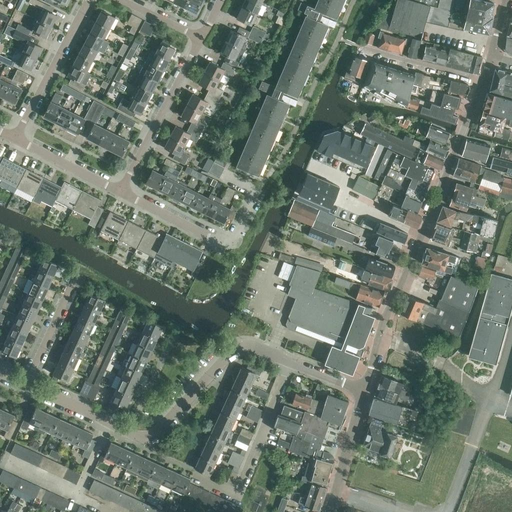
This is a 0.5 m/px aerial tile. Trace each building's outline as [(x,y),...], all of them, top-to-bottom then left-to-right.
[(29,0),(28,3),(41,9),(43,3),(36,0),(29,0)] [(69,0),(44,0),(44,1),(59,8),(61,3),(67,6),(69,0)] [(173,0),(172,2),(184,8),(187,0),(173,0)] [(187,0),(184,8),(196,14),(202,0),(187,0)] [(257,0),(244,0),(242,7),(257,14),(262,2),(257,0)] [(321,16),(323,13),(336,18),(343,0),(321,0),(317,10),(301,3),(297,10),(311,16),(310,18),(319,22),(321,16)] [(491,17),(494,3),(479,0),(432,0),(432,1),(427,0),(396,0),(392,15),(385,13),(375,27),(420,40),(420,39),(423,32),(422,32),(425,22),(463,31),(464,28),(488,34),(489,34),(489,33),(492,18),(493,17),(491,17)] [(251,25),(257,14),(242,7),(240,6),(237,12),(239,13),(236,18),(251,25)] [(43,9),(38,20),(51,27),(57,16),(43,9)] [(101,11),(96,22),(109,29),(115,18),(101,11)] [(0,19),(6,22),(9,17),(0,13),(0,19)] [(126,24),(132,27),(137,17),(132,14),(126,24)] [(278,16),(275,23),(279,24),(281,25),(284,20),(284,19),(282,18),(278,16)] [(321,16),(319,22),(327,26),(334,28),(336,22),(335,22),(321,16)] [(137,17),(132,27),(137,29),(142,19),(137,17)] [(297,97),(327,26),(319,22),(310,18),(309,20),(308,19),(278,88),(262,81),(259,89),(270,94),(269,96),(280,101),(282,95),(284,92),(297,97)] [(51,27),(38,20),(32,32),(46,38),(51,27)] [(139,31),(144,33),(150,24),(144,21),(139,31)] [(96,22),(90,32),(103,39),(109,29),(96,22)] [(18,24),(16,30),(28,35),(30,30),(18,24)] [(150,24),(144,33),(150,36),(155,26),(150,24)] [(7,26),(4,34),(12,38),(13,35),(16,30),(7,26)] [(253,26),(250,32),(263,38),(265,33),(265,32),(253,26)] [(28,35),(16,30),(13,35),(26,40),(28,35)] [(231,30),(225,42),(240,49),(245,37),(231,30)] [(377,47),(389,51),(401,54),(404,45),(406,45),(407,40),(380,31),(378,37),(380,38),(377,47)] [(90,32),(84,43),(98,50),(103,39),(90,32)] [(263,38),(250,32),(247,38),(260,44),(263,38)] [(363,43),(371,45),(375,35),(367,32),(363,43)] [(136,37),(134,41),(140,45),(143,40),(136,37)] [(421,41),(411,38),(410,43),(406,56),(416,58),(419,48),(421,41)] [(152,51),(155,53),(169,60),(174,50),(175,49),(170,47),(171,44),(162,40),(161,42),(158,48),(154,46),(152,51)] [(28,41),(23,52),(36,59),(42,48),(28,41)] [(240,49),(225,42),(220,53),(226,56),(224,61),(232,65),(240,49)] [(84,43),(79,54),(92,61),(98,50),(84,43)] [(445,65),(449,49),(445,48),(445,50),(426,45),(425,50),(419,48),(416,58),(445,66),(445,65)] [(445,65),(467,71),(471,54),(449,48),(449,49),(445,65)] [(36,59),(23,52),(17,64),(31,70),(36,59)] [(155,53),(150,64),(163,71),(169,60),(155,53)] [(79,54),(73,65),(86,72),(92,61),(79,54)] [(471,54),(467,71),(477,74),(479,67),(480,63),(482,57),(471,54)] [(0,61),(13,67),(15,62),(0,55),(0,61)] [(350,80),(353,81),(361,59),(354,56),(348,73),(352,75),(350,80)] [(361,59),(353,81),(352,85),(355,86),(359,77),(363,79),(369,62),(361,59)] [(407,106),(415,75),(384,65),(382,64),(382,65),(371,61),(363,84),(363,85),(370,89),(372,88),(373,88),(373,90),(383,96),(384,95),(393,101),(394,99),(396,100),(396,101),(406,106),(407,106)] [(210,62),(204,73),(218,80),(222,73),(230,77),(235,69),(223,62),(220,68),(210,62)] [(150,64),(144,75),(157,82),(163,71),(150,64)] [(86,72),(73,65),(67,76),(71,78),(68,84),(82,91),(85,85),(81,83),(86,72)] [(495,70),(492,81),(511,87),(511,73),(502,70),(501,70),(497,69),(495,70)] [(10,84),(3,98),(9,101),(8,102),(14,105),(14,103),(15,103),(21,89),(15,87),(18,82),(23,84),(27,74),(22,72),(20,77),(15,74),(12,79),(10,84)] [(406,108),(414,110),(421,87),(423,75),(424,74),(415,72),(415,75),(406,108)] [(134,83),(138,86),(152,93),(157,82),(144,75),(139,73),(134,83)] [(209,90),(206,95),(218,101),(223,92),(214,88),(218,80),(204,73),(198,84),(209,90)] [(0,96),(3,98),(10,84),(12,79),(2,74),(0,77),(0,96)] [(423,75),(421,87),(445,93),(460,97),(461,97),(465,98),(469,88),(469,87),(467,87),(468,84),(467,84),(448,80),(447,86),(442,84),(444,79),(437,77),(436,81),(431,80),(432,77),(423,75)] [(511,99),(511,87),(492,81),(489,93),(511,99)] [(60,90),(70,95),(73,89),(63,84),(60,90)] [(138,86),(133,96),(146,104),(152,93),(138,86)] [(421,87),(414,110),(455,124),(457,117),(447,114),(450,106),(457,109),(460,97),(445,93),(421,87)] [(73,89),(70,95),(76,98),(79,93),(73,89)] [(43,117),(55,122),(62,107),(57,105),(62,96),(55,93),(51,102),(43,117)] [(484,107),(488,109),(511,116),(511,99),(488,93),(484,107)] [(213,110),(218,101),(206,95),(203,100),(193,94),(187,105),(201,112),(205,105),(213,110)] [(282,95),(280,101),(288,104),(295,107),(296,104),(297,101),(282,95)] [(146,104),(133,96),(130,102),(122,98),(117,109),(133,118),(136,113),(140,115),(141,114),(140,114),(146,104)] [(269,96),(239,168),(258,176),(288,104),(280,101),(269,96)] [(84,118),(74,113),(66,128),(68,129),(67,131),(76,135),(77,134),(78,134),(85,119),(90,121),(99,103),(94,100),(84,118)] [(94,124),(87,139),(98,144),(106,129),(95,124),(105,106),(99,103),(90,121),(94,124)] [(192,122),(189,127),(201,133),(206,124),(197,120),(201,112),(187,105),(181,116),(192,122)] [(55,122),(66,128),(74,113),(62,107),(55,122)] [(477,132),(493,136),(508,140),(510,131),(502,128),(505,117),(483,111),(477,132)] [(116,120),(122,123),(125,117),(119,114),(116,120)] [(368,119),(371,125),(378,121),(374,115),(368,119)] [(125,117),(122,123),(132,128),(135,122),(125,117)] [(400,119),(397,124),(401,126),(406,129),(406,128),(409,122),(405,119),(404,121),(402,120),(400,119)] [(423,163),(434,168),(435,168),(435,167),(439,158),(443,159),(443,160),(444,160),(444,159),(437,156),(419,149),(365,123),(360,134),(423,165),(423,163)] [(201,133),(189,127),(187,132),(176,126),(170,137),(184,145),(188,137),(196,142),(201,133)] [(416,134),(425,137),(444,144),(448,133),(430,126),(426,135),(424,134),(425,132),(417,130),(416,134)] [(98,144),(110,150),(117,135),(106,129),(98,144)] [(326,135),(319,151),(331,156),(333,152),(365,166),(374,146),(336,129),(327,133),(326,135)] [(117,135),(110,150),(121,156),(129,141),(117,135)] [(449,149),(430,141),(428,147),(424,145),(412,139),(408,137),(405,136),(403,139),(402,140),(412,145),(444,159),(449,149)] [(193,149),(184,145),(170,137),(164,148),(175,154),(172,159),(184,165),(193,149)] [(465,157),(483,162),(485,161),(490,146),(467,140),(461,156),(465,157)] [(386,174),(382,183),(398,190),(409,194),(408,197),(421,202),(423,197),(422,193),(425,187),(428,184),(429,183),(428,183),(429,179),(430,180),(433,171),(434,171),(428,168),(396,153),(383,147),(374,169),(386,174)] [(500,156),(511,159),(511,150),(502,148),(500,156)] [(375,156),(367,175),(370,176),(378,158),(375,156)] [(214,162),(224,167),(227,162),(216,157),(214,162)] [(0,164),(0,179),(17,188),(26,169),(3,158),(0,164)] [(482,166),(458,158),(453,176),(471,182),(469,187),(477,190),(505,198),(505,199),(511,200),(511,179),(504,178),(504,179),(500,177),(501,174),(481,168),(482,166)] [(490,168),(511,173),(511,162),(493,158),(490,168)] [(213,162),(211,167),(222,173),(224,168),(213,162)] [(202,170),(208,173),(211,167),(205,163),(202,170)] [(211,167),(208,173),(219,179),(222,173),(211,167)] [(17,188),(34,197),(44,178),(26,169),(17,188)] [(145,184),(157,189),(163,176),(152,170),(145,184)] [(202,174),(199,180),(205,182),(208,177),(202,174)] [(310,174),(301,195),(330,208),(339,187),(310,174)] [(157,189),(168,195),(175,182),(163,176),(157,189)] [(398,190),(382,183),(380,187),(358,177),(352,190),(373,200),(390,209),(394,202),(401,205),(401,206),(417,212),(416,211),(417,209),(418,208),(421,202),(408,197),(409,194),(398,190)] [(53,206),(55,201),(54,201),(61,187),(44,178),(34,197),(52,206),(53,206)] [(55,201),(73,210),(82,191),(64,182),(61,187),(54,201),(55,201)] [(186,187),(175,182),(168,195),(173,197),(172,200),(178,203),(179,201),(186,187)] [(477,190),(469,187),(456,183),(456,185),(454,186),(453,189),(454,190),(453,194),(484,204),(485,199),(475,196),(477,190)] [(179,201),(190,206),(197,193),(186,187),(179,201)] [(228,187),(222,199),(219,204),(224,206),(226,202),(229,203),(235,191),(228,187)] [(91,219),(97,206),(100,200),(82,191),(73,210),(91,219)] [(190,206),(201,212),(208,198),(197,193),(190,206)] [(210,194),(208,198),(201,212),(213,217),(219,204),(222,199),(210,194)] [(484,204),(453,194),(452,198),(450,199),(449,202),(450,204),(449,205),(470,212),(472,206),(475,207),(476,205),(483,207),(484,204)] [(312,226),(312,227),(316,229),(319,221),(331,226),(335,217),(323,212),(294,200),(292,205),(287,216),(312,226)] [(334,213),(342,217),(347,206),(339,202),(334,213)] [(219,204),(213,217),(224,223),(226,218),(232,220),(238,207),(232,204),(230,209),(224,206),(219,204)] [(396,219),(403,222),(417,228),(421,216),(401,208),(392,205),(389,213),(396,219)] [(97,206),(91,219),(88,224),(94,227),(103,209),(97,206)] [(493,238),(497,219),(483,216),(458,211),(443,206),(442,206),(436,221),(453,227),(465,230),(492,238),(493,238)] [(343,218),(350,221),(354,211),(347,208),(343,218)] [(100,230),(118,240),(128,221),(110,212),(106,220),(101,229),(100,230)] [(102,218),(97,227),(101,229),(106,220),(102,218)] [(118,240),(136,249),(146,230),(128,221),(118,240)] [(355,235),(331,226),(319,221),(316,229),(352,244),(355,235)] [(451,232),(453,227),(437,221),(433,230),(452,237),(454,233),(451,232)] [(379,222),(376,231),(404,243),(407,234),(379,222)] [(336,238),(311,228),(308,236),(332,245),(336,238)] [(155,258),(157,252),(163,239),(146,230),(136,249),(155,258)] [(450,242),(452,237),(433,230),(430,237),(431,240),(446,245),(447,241),(450,242)] [(465,230),(462,239),(478,243),(479,239),(491,242),(492,238),(465,230)] [(157,252),(175,261),(184,242),(166,233),(163,239),(157,252)] [(389,250),(390,247),(392,242),(379,236),(374,247),(378,248),(376,254),(395,261),(396,261),(399,254),(399,253),(389,250)] [(478,243),(462,239),(460,249),(475,253),(478,243)] [(184,242),(175,261),(193,270),(190,275),(195,278),(202,264),(197,262),(202,252),(184,242)] [(17,246),(11,258),(15,260),(21,248),(17,246)] [(426,249),(424,256),(446,263),(447,260),(458,263),(460,258),(455,257),(426,248),(426,249)] [(23,249),(18,261),(22,263),(27,251),(23,249)] [(483,250),(481,256),(488,258),(490,252),(486,251),(483,250)] [(495,265),(503,267),(506,257),(498,255),(495,265)] [(446,263),(424,256),(423,260),(421,263),(450,272),(452,268),(445,266),(446,263)] [(365,269),(391,278),(395,266),(369,257),(365,269)] [(474,266),(483,269),(486,260),(477,257),(474,266)] [(11,258),(6,269),(10,271),(15,260),(11,258)] [(43,259),(38,270),(53,277),(58,265),(43,259)] [(296,259),(294,263),(321,271),(323,267),(296,259)] [(18,261),(13,272),(17,274),(22,263),(18,261)] [(284,262),(278,277),(289,281),(294,269),(295,267),(285,263),(284,262)] [(296,297),(295,298),(288,317),(291,322),(289,325),(326,340),(328,340),(331,341),(331,345),(324,364),(352,375),(358,360),(356,355),(358,348),(363,346),(374,317),(369,315),(372,308),(313,289),(320,272),(296,265),(289,285),(291,285),(287,294),(296,297)] [(418,276),(427,279),(426,281),(431,283),(436,269),(422,265),(418,276)] [(6,269),(1,281),(5,283),(10,271),(6,269)] [(31,274),(28,280),(48,289),(53,277),(38,270),(35,276),(31,274)] [(361,278),(367,280),(369,281),(368,284),(386,290),(389,291),(391,286),(393,280),(391,279),(372,273),(372,272),(371,272),(371,273),(364,270),(361,278)] [(13,272),(7,284),(11,286),(17,274),(13,272)] [(511,299),(511,280),(492,275),(470,356),(495,363),(505,325),(507,317),(511,299)] [(478,288),(450,276),(436,308),(407,295),(407,296),(406,299),(408,302),(400,312),(399,313),(458,338),(478,288)] [(356,291),(358,291),(360,285),(336,277),(334,283),(356,291)] [(23,291),(27,293),(42,300),(48,289),(28,280),(23,291)] [(7,284),(2,295),(6,297),(11,286),(7,284)] [(360,285),(358,291),(355,300),(379,307),(380,303),(384,293),(361,285),(360,285)] [(27,293),(22,305),(37,311),(42,300),(27,293)] [(90,294),(84,305),(99,312),(105,301),(90,294)] [(22,305),(17,316),(32,323),(37,311),(22,305)] [(84,305),(79,317),(94,324),(99,312),(84,305)] [(121,308),(115,320),(119,322),(125,310),(121,308)] [(127,311),(122,323),(126,325),(131,313),(127,311)] [(17,316),(12,327),(27,334),(32,323),(17,316)] [(79,317),(74,328),(89,335),(94,324),(79,317)] [(115,320),(110,331),(114,333),(119,322),(115,320)] [(148,320),(142,332),(157,339),(163,327),(148,320)] [(122,323),(117,334),(121,336),(126,325),(122,323)] [(12,327),(6,339),(21,346),(27,334),(12,327)] [(74,328),(69,340),(83,347),(89,335),(74,328)] [(110,331),(105,343),(109,344),(114,333),(110,331)] [(133,342),(137,344),(152,350),(157,339),(142,332),(140,338),(136,337),(133,342)] [(117,334),(112,346),(116,348),(121,336),(117,334)] [(0,357),(6,360),(8,354),(16,357),(21,346),(6,339),(4,344),(2,343),(0,343),(0,357)] [(69,340),(63,351),(78,358),(83,347),(69,340)] [(105,343),(100,354),(104,356),(109,344),(105,343)] [(128,353),(132,355),(147,362),(152,350),(137,344),(134,351),(130,349),(128,353)] [(112,346),(106,357),(110,359),(116,348),(112,346)] [(63,351),(58,363),(73,370),(78,358),(63,351)] [(100,354),(94,366),(98,367),(104,356),(100,354)] [(123,365),(126,367),(141,373),(147,362),(132,355),(129,362),(125,360),(123,365)] [(106,357),(101,369),(105,371),(110,359),(106,357)] [(73,370),(58,363),(53,374),(68,381),(73,370)] [(251,385),(256,375),(256,374),(259,376),(262,370),(248,364),(246,369),(241,367),(236,378),(251,385)] [(94,366),(89,377),(93,379),(98,367),(94,366)] [(126,367),(121,378),(136,385),(141,373),(126,367)] [(101,369),(96,380),(100,382),(105,371),(101,369)] [(379,383),(378,385),(407,397),(408,396),(404,395),(405,391),(400,389),(402,384),(382,375),(379,383)] [(93,379),(89,377),(87,381),(85,380),(79,394),(85,397),(93,379)] [(121,378),(116,389),(131,396),(136,385),(121,378)] [(236,378),(236,379),(231,390),(246,396),(251,385),(236,378)] [(100,382),(96,380),(87,398),(93,401),(100,387),(98,386),(100,382)] [(407,397),(378,385),(377,388),(374,395),(395,403),(397,397),(406,400),(407,397)] [(131,396),(116,389),(108,407),(117,411),(120,405),(126,408),(131,396)] [(255,395),(267,400),(269,394),(258,389),(255,395)] [(231,390),(226,401),(240,408),(246,396),(231,390)] [(408,397),(419,400),(420,396),(410,392),(408,397)] [(291,404),(307,410),(311,399),(295,393),(291,404)] [(307,410),(307,412),(325,419),(323,423),(328,425),(328,426),(338,430),(340,424),(341,422),(341,421),(341,419),(341,417),(341,415),(341,413),(344,414),(348,402),(328,395),(324,403),(311,399),(307,410)] [(415,405),(413,410),(379,399),(373,398),(373,399),(370,409),(368,414),(412,428),(418,412),(420,407),(415,405)] [(226,401),(221,412),(235,419),(240,408),(226,401)] [(451,430),(463,434),(470,408),(458,404),(455,417),(451,430)] [(281,413),(302,420),(305,413),(284,405),(281,413)] [(251,406),(249,412),(260,417),(262,411),(251,406)] [(34,430),(39,432),(47,413),(36,408),(34,413),(28,410),(20,427),(26,430),(30,423),(36,426),(34,430)] [(3,410),(0,416),(0,426),(7,430),(3,437),(10,440),(18,423),(12,420),(14,416),(3,410)] [(230,430),(235,419),(221,412),(215,423),(230,430)] [(260,417),(249,412),(246,417),(257,423),(260,417)] [(302,420),(301,423),(299,428),(323,437),(327,427),(328,427),(328,426),(328,425),(323,423),(325,419),(307,412),(305,412),(305,413),(302,420)] [(45,430),(52,433),(58,419),(47,413),(39,432),(43,434),(45,430)] [(274,430),(293,437),(294,435),(296,436),(299,428),(301,423),(278,414),(274,426),(276,426),(275,428),(274,428),(274,430)] [(372,418),(367,432),(363,446),(381,452),(380,454),(390,457),(397,436),(380,430),(383,422),(372,418)] [(52,433),(63,438),(70,424),(58,419),(52,433)] [(225,441),(230,430),(215,423),(210,434),(225,441)] [(63,438),(74,444),(81,429),(70,424),(63,438)] [(299,428),(296,436),(321,445),(322,443),(321,443),(323,438),(324,438),(324,437),(323,437),(299,428)] [(96,441),(90,439),(92,434),(81,429),(74,444),(86,449),(82,456),(88,459),(96,441)] [(242,429),(239,434),(250,440),(253,434),(242,429)] [(220,452),(225,441),(210,434),(205,446),(220,452)] [(250,440),(239,434),(236,440),(248,445),(250,440)] [(294,435),(293,437),(290,444),(279,440),(277,444),(289,449),(288,450),(314,459),(312,467),(313,467),(310,478),(302,476),(301,481),(309,483),(310,481),(327,486),(334,462),(332,461),(333,459),(333,458),(332,456),(331,455),(330,454),(323,452),(324,451),(323,451),(323,452),(319,451),(319,450),(320,445),(321,445),(296,436),(294,435)] [(31,447),(37,450),(40,444),(35,441),(31,447)] [(10,454),(15,456),(20,446),(15,443),(10,454)] [(115,462),(122,448),(111,443),(104,457),(115,462)] [(15,456),(20,458),(24,448),(20,446),(15,456)] [(205,446),(200,457),(215,464),(220,452),(205,446)] [(20,458),(24,460),(29,450),(24,448),(20,458)] [(122,448),(115,462),(127,468),(133,453),(122,448)] [(24,460),(29,463),(34,452),(29,450),(24,460)] [(233,451),(230,457),(242,462),(244,457),(233,451)] [(29,463),(34,465),(39,454),(34,452),(29,463)] [(136,476),(145,458),(133,453),(127,468),(125,471),(136,476)] [(34,465),(38,467),(43,456),(39,454),(34,465)] [(38,467),(43,469),(48,459),(43,456),(38,467)] [(209,475),(214,464),(215,464),(200,457),(195,468),(209,475)] [(242,462),(230,457),(227,463),(239,468),(242,462)] [(148,482),(156,463),(145,458),(136,476),(148,482)] [(43,469),(48,471),(53,461),(48,459),(43,469)] [(48,471),(52,473),(57,463),(53,461),(48,471)] [(52,473),(57,476),(62,465),(57,463),(52,473)] [(161,483),(167,469),(156,463),(148,482),(147,484),(158,489),(161,483)] [(384,469),(397,474),(399,468),(386,463),(384,469)] [(57,476),(62,478),(67,467),(62,465),(57,476)] [(62,478),(67,480),(71,469),(67,467),(62,478)] [(67,480),(71,482),(76,472),(71,469),(67,480)] [(172,488),(178,474),(167,469),(161,483),(172,488)] [(76,472),(71,482),(76,484),(81,474),(76,472)] [(227,483),(233,486),(238,474),(232,472),(227,483)] [(3,483),(7,485),(12,475),(7,473),(3,483)] [(172,488),(183,494),(188,483),(190,479),(178,474),(172,488)] [(7,485),(12,487),(17,477),(12,475),(7,485)] [(12,487),(17,490),(21,479),(17,477),(12,487)] [(19,491),(21,492),(26,481),(21,479),(17,490),(19,491)] [(89,491),(125,507),(130,497),(94,480),(89,491)] [(23,493),(26,494),(31,483),(26,481),(21,492),(23,493)] [(27,495),(31,496),(36,486),(31,483),(26,494),(27,495)] [(202,502),(207,492),(188,483),(183,494),(202,502)] [(312,484),(308,495),(323,500),(327,489),(312,484)] [(31,496),(35,498),(40,488),(36,486),(31,496)] [(35,498),(40,500),(45,490),(40,488),(35,498)] [(41,501),(45,503),(50,492),(45,490),(40,500),(41,501)] [(47,504),(49,505),(54,494),(50,492),(45,503),(47,504)] [(207,492),(202,502),(221,511),(220,511),(240,511),(243,508),(207,492)] [(50,505),(54,507),(59,496),(54,494),(49,505),(50,505)] [(323,500),(308,495),(305,494),(304,498),(300,496),(298,504),(320,511),(323,500)] [(146,501),(152,503),(155,497),(149,495),(146,501)] [(54,507),(59,509),(64,499),(59,496),(54,507)] [(162,511),(130,497),(125,507),(134,511),(136,511),(162,511)] [(155,497),(152,503),(157,506),(160,499),(155,497)] [(287,500),(282,498),(278,510),(283,511),(287,500)] [(61,510),(64,511),(69,501),(64,499),(59,509),(61,510)] [(0,511),(12,511),(17,504),(13,502),(6,511),(4,511),(1,510),(0,511)]
